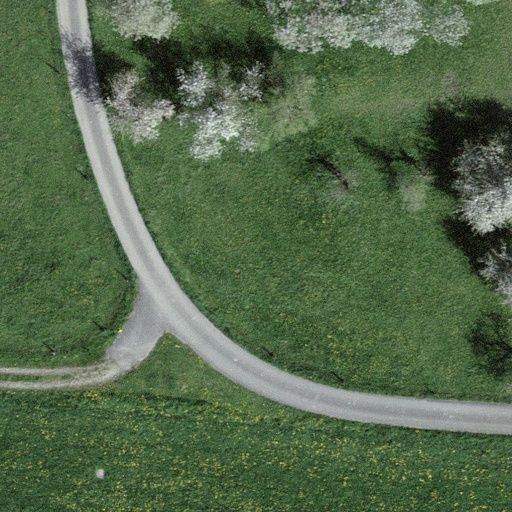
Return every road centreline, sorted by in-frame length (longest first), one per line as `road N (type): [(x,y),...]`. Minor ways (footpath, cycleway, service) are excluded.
road 1 (residential): [(67,0),(87,109),(117,203),(194,340),(222,366),(281,397),(511,416)]
road 2 (track): [(161,292),(136,353),(95,376),(0,378)]
